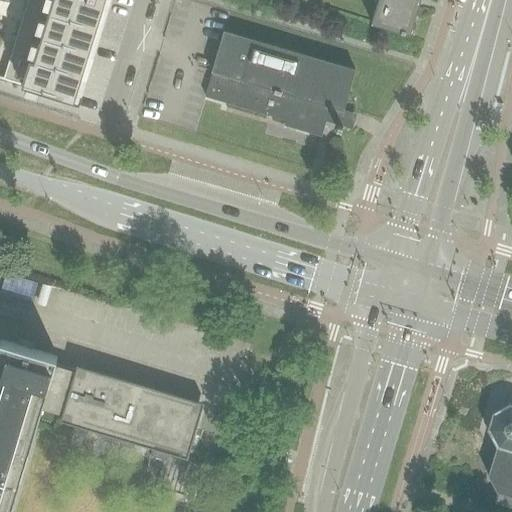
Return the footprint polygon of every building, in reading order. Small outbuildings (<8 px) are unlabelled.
[(28,0),(4,78),(70,99),(80,102),(111,0),(28,0)] [(378,0),(371,23),(410,35),(420,0),(378,0)] [(355,70),(224,31),(212,72),(213,72),(206,97),(286,120),(285,126),(321,136),(330,107),(343,111),(355,70)] [(38,284),(6,274),(1,293),(33,302),(38,284)] [(197,407),(169,398),(56,364),(58,355),(2,338),(0,344),(0,511),(9,511),(40,410),(183,453),(197,407)] [(511,403),(509,403),(491,414),(487,430),(496,446),(497,447),(488,476),(497,492),(511,496),(511,403)]
